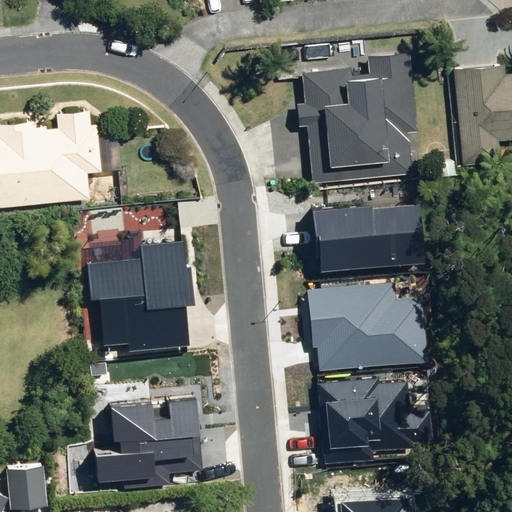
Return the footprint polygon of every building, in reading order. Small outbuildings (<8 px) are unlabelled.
[(343,55),(348,60),(356,58),(360,52),(358,45),(352,41),(346,42),(342,48),(343,55)] [(387,154),(388,170),(411,169),(407,129),(416,127),(409,46),(365,51),(367,68),(351,70),(350,61),(300,66),(303,99),(294,99),(297,122),(305,122),(309,162),(387,154)] [(284,61),(289,66),(295,65),(300,59),(299,53),(294,49),(287,50),(283,55),(284,61)] [(451,64),(461,161),(499,158),(497,135),(511,133),(511,66),(505,67),(504,59),(451,64)] [(0,204),(88,196),(85,170),(101,168),(96,119),(90,119),(89,105),(53,108),(55,123),(45,124),(44,115),(0,118),(0,204)] [(180,232),(140,234),(141,247),(88,251),(91,294),(98,294),(101,334),(127,332),(128,343),(187,339),(180,232)] [(122,477),(169,472),(168,464),(201,460),(199,448),(191,449),(188,422),(197,421),(194,386),(165,389),(167,405),(151,407),(149,390),(106,395),(110,429),(117,428),(118,440),(94,443),(97,470),(121,467),(122,477)]
